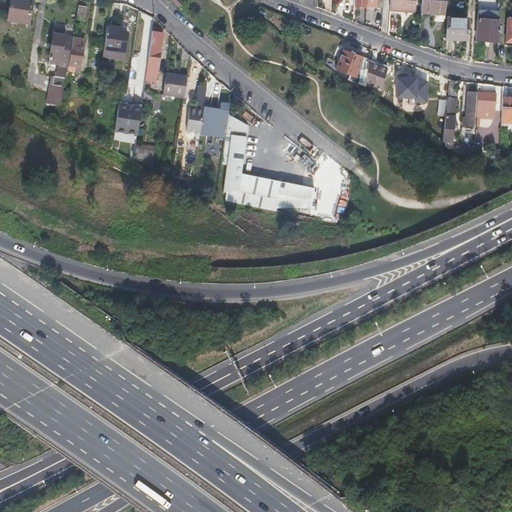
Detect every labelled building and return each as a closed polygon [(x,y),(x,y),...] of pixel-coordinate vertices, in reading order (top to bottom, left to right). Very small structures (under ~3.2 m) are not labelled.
[(31,0),(29,0),(9,0),(7,20),(28,24),(31,0)] [(173,0),(171,4),(178,12),(183,5),(176,0),(173,0)] [(414,0),(390,0),(390,9),(414,11),(414,0)] [(421,0),(421,11),(434,12),(434,9),(445,10),(445,0),(421,0)] [(78,6),(76,19),(84,21),(86,7),(78,6)] [(476,20),(498,21),(498,12),(476,11),(476,20)] [(467,19),(447,18),(446,39),(466,40),(467,19)] [(497,42),(498,21),(476,20),(475,41),(497,42)] [(106,27),(103,49),(110,50),(123,52),(126,33),(119,32),(120,29),(106,27)] [(67,68),(72,37),(64,36),(65,31),(54,29),(49,58),(50,58),(49,62),(59,64),(58,68),(55,68),(54,76),(55,79),(53,94),(61,95),(64,79),(65,79),(67,68)] [(160,32),(152,31),(144,79),(155,80),(162,33),(160,32)] [(72,37),(67,68),(71,69),(71,66),(79,67),(83,39),(72,37)] [(378,64),(342,50),(335,69),(350,75),(348,80),(368,89),(378,64)] [(134,71),(136,58),(133,57),(126,95),(136,96),(140,72),(134,71)] [(409,94),(412,76),(393,72),(390,91),(409,94)] [(188,76),(166,73),(163,95),(184,98),(188,76)] [(422,81),(412,75),(412,76),(409,94),(408,99),(415,100),(416,93),(421,92),(422,81)] [(455,82),(449,81),(447,98),(445,116),(442,142),(450,143),(456,95),(454,95),(455,82)] [(496,93),(477,92),(476,103),(480,103),(480,101),(496,101),(496,93)] [(161,110),(162,94),(154,93),(153,110),(161,110)] [(465,119),(465,127),(473,127),(475,93),(467,93),(465,119)] [(445,116),(447,98),(438,97),(437,116),(445,116)] [(505,101),(501,101),(500,123),(504,123),(507,123),(507,117),(511,117),(511,98),(505,98),(505,101)] [(137,143),(139,104),(117,103),(115,142),(137,143)] [(214,136),(225,137),(228,116),(230,105),(222,104),(221,110),(217,110),(214,135),(214,136)] [(202,110),(188,108),(185,131),(199,132),(202,110)] [(214,135),(217,110),(202,108),(202,110),(199,132),(199,133),(214,135)] [(228,116),(225,137),(221,165),(227,166),(224,193),(226,193),(225,200),(247,206),(277,211),(280,183),(241,176),(238,175),(241,149),(245,150),(248,128),(228,116)] [(134,158),(153,160),(154,146),(136,144),(134,158)] [(458,147),(458,154),(473,156),(474,148),(458,147)] [(190,196),(205,197),(208,174),(202,173),(200,186),(192,185),(190,196)] [(323,187),(324,178),(316,177),(314,190),(313,195),(330,198),(331,190),(328,188),(323,187)] [(172,179),(172,183),(180,189),(181,180),(172,179)] [(314,190),(280,183),(277,211),(311,207),(313,195),(314,190)]
